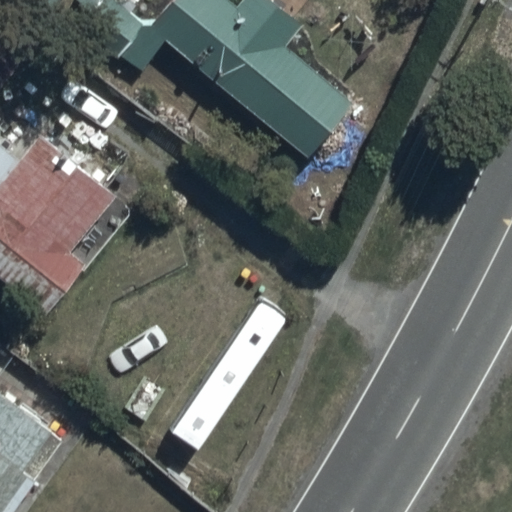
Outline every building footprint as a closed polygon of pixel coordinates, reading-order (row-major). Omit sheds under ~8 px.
[(0,0),(0,88),(44,37),(0,0)] [(24,0),(50,22),(58,13),(135,77),(161,46),(106,0),(24,0)] [(225,0),(170,0),(147,28),(306,161),(350,107),(283,51),(301,31),(264,0),(239,0),(234,7),(225,0)] [(0,285),(42,320),(83,270),(66,256),(114,198),(40,137),(18,164),(0,150),(0,285)] [(194,445),(225,462),(299,321),(268,304),(194,445)] [(0,399),(0,511),(16,511),(65,449),(0,399)]
